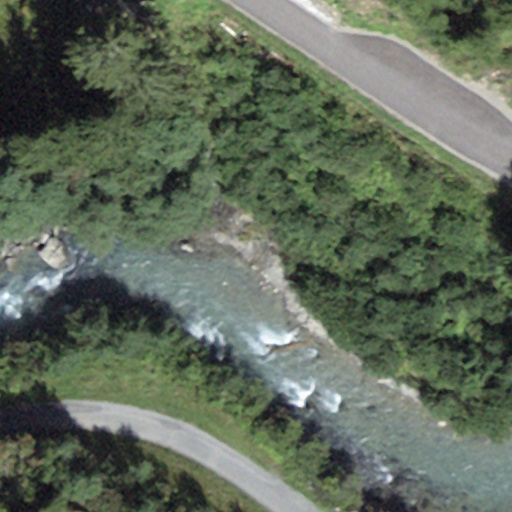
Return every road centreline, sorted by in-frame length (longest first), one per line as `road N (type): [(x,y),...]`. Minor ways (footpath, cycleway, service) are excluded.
road 1 (unclassified): [(199,0),(511,168)]
road 2 (track): [(0,419),(79,412),(161,431),(199,448),(288,511)]
